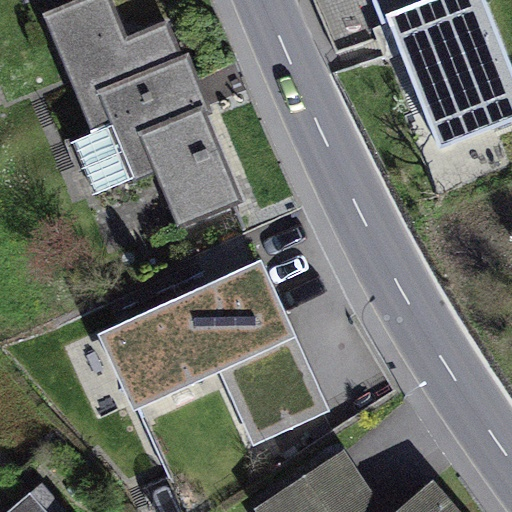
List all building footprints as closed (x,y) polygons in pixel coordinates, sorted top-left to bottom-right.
[(179,228),(241,204),(206,116),(211,113),(187,59),(182,61),(169,28),(126,46),(106,0),(93,0),(45,20),(93,135),(75,144),(96,195),(158,174),(179,228)] [(489,0),(373,0),(398,72),(462,52),(479,97),(511,84),(511,41),(501,13),(494,15),(489,0)] [(451,189),(511,154),(501,137),(441,172),(451,189)] [(256,454),(333,415),(264,265),(98,340),(133,419),(222,378),(256,454)] [(455,511),(432,487),(402,511),(387,511),(343,451),(257,511),(455,511)] [(65,511),(43,484),(11,511),(65,511)]
